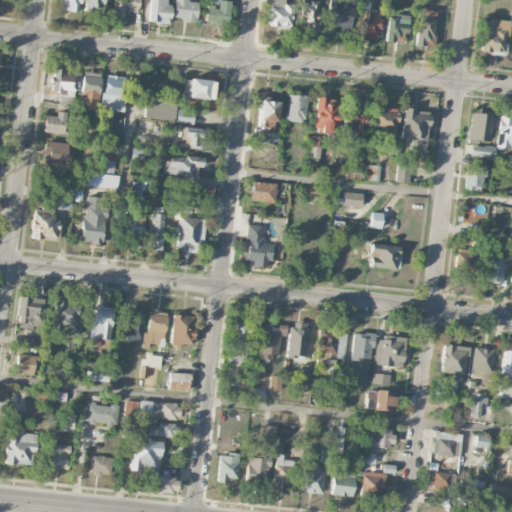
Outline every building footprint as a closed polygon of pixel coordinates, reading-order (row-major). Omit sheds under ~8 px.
[(79,0),(64,0),(64,11),(79,12),(79,0)] [(84,0),(84,11),(93,11),(92,16),(102,16),(102,0),(84,0)] [(113,0),(112,17),(121,18),(122,11),(136,12),(137,0),(113,0)] [(149,0),(149,22),(168,23),(169,0),(149,0)] [(197,2),(188,2),(187,0),(174,0),(174,20),(197,21),(197,2)] [(209,0),(209,4),(207,4),(204,19),(227,22),(230,1),(221,0),(209,0)] [(284,0),(269,0),(268,27),(290,28),(292,4),(284,3),(284,0)] [(318,31),(319,0),(312,0),(300,0),(299,30),(318,31)] [(348,31),(349,0),(327,0),(326,30),(348,31)] [(433,10),(416,10),(415,45),(432,45),(433,10)] [(379,12),(362,11),(360,40),(377,41),(379,12)] [(406,34),(408,17),(388,15),(384,40),(400,43),(401,33),(406,34)] [(509,21),(483,19),(480,51),(501,52),(503,37),(508,37),(509,21)] [(50,94),(74,95),(75,69),(51,68),(50,94)] [(98,110),(99,73),(81,72),(80,109),(98,110)] [(123,110),(124,76),(103,75),(102,110),(123,110)] [(211,100),(214,81),(190,78),(187,97),(211,100)] [(285,121),(304,122),(305,95),(286,94),(285,121)] [(313,128),(321,128),(321,131),(336,132),(338,98),(314,97),(313,128)] [(257,127),(275,128),(276,101),(259,100),(257,127)] [(363,137),(363,110),(354,109),(354,102),(344,102),(344,137),(363,137)] [(394,137),(395,107),(373,106),(372,136),(394,137)] [(177,122),(193,123),(194,110),(177,109),(177,122)] [(410,151),(425,151),(427,110),(401,109),(400,138),(410,138),(410,151)] [(56,116),(45,114),(42,131),(64,134),(67,113),(57,111),(56,116)] [(489,142),(492,114),(470,112),(467,139),(489,142)] [(496,146),(511,147),(511,118),(497,117),(496,146)] [(201,149),(202,128),(178,126),(177,147),(201,149)] [(307,159),(317,160),(319,137),(310,136),(307,159)] [(48,151),(48,165),(68,166),(69,143),(44,141),(43,151),(48,151)] [(493,146),(470,145),(469,156),(493,158),(493,146)] [(144,149),(133,148),(132,159),(143,159),(144,149)] [(196,168),(202,168),(202,158),(164,157),(164,175),(196,176),(196,168)] [(394,181),(406,184),(410,162),(397,160),(394,181)] [(83,185),(119,189),(120,175),(113,175),(114,163),(103,161),(102,174),(84,172),(83,185)] [(379,166),(366,165),(365,180),(378,180),(379,166)] [(465,166),(464,190),(482,191),(484,167),(465,166)] [(248,200),(273,204),(276,184),(251,180),(248,200)] [(132,181),(131,198),(144,198),(144,181),(132,181)] [(211,197),(212,184),(185,183),(185,196),(211,197)] [(361,194),(343,191),(341,205),(360,207),(361,194)] [(72,192),(57,192),(56,213),(71,214),(72,192)] [(162,248),(164,208),(151,207),(149,248),(162,248)] [(58,213),(32,211),(31,240),(57,241),(58,213)] [(379,228),(379,221),(377,221),(378,213),(370,213),(369,228),(379,228)] [(203,253),(204,218),(178,218),(177,252),(203,253)] [(126,247),(142,247),(143,226),(135,226),(135,219),(127,219),(126,247)] [(261,225),(246,224),(244,260),(252,261),(252,266),(270,267),(272,244),(260,243),(261,225)] [(396,270),(399,247),(371,244),(368,266),(396,270)] [(474,275),(475,249),(454,248),(454,275),(474,275)] [(484,281),(501,283),(505,250),(488,248),(484,281)] [(40,298),(18,297),(17,329),(39,330),(40,298)] [(66,299),(53,299),(52,334),(77,334),(77,305),(66,305),(66,299)] [(109,339),(112,308),(93,306),(90,337),(109,339)] [(122,342),(140,343),(141,309),(123,308),(122,342)] [(148,349),(148,344),(161,345),(165,313),(149,311),(145,332),(142,332),(140,348),(148,349)] [(170,343),(192,344),(193,315),(171,314),(170,343)] [(250,351),(252,321),(232,320),(231,349),(250,351)] [(306,323),(289,322),(287,359),(304,360),(306,323)] [(286,324),(261,323),(259,359),(270,359),(270,354),(278,355),(279,336),(286,336),(286,324)] [(318,330),(317,357),(343,358),(344,331),(318,330)] [(372,333),(352,332),(350,359),(371,360),(372,333)] [(402,366),(403,338),(374,336),(373,365),(402,366)] [(441,372),(463,373),(464,346),(442,345),(441,372)] [(511,396),(511,347),(501,347),(499,396),(511,396)] [(32,374),(33,355),(15,354),(15,373),(32,374)] [(244,354),(228,354),(229,365),(244,364),(244,354)] [(138,380),(157,382),(159,356),(147,355),(146,367),(139,366),(138,380)] [(298,386),(311,386),(312,365),(299,365),(298,386)] [(354,367),(343,366),(342,381),(353,382),(354,367)] [(96,371),(86,371),(85,381),(108,381),(108,367),(96,367),(96,371)] [(167,390),(188,391),(188,373),(167,372),(167,390)] [(388,386),(389,375),(371,373),(370,384),(388,386)] [(280,390),(280,376),(269,375),(269,389),(280,390)] [(393,410),(393,390),(374,390),(374,393),(365,393),(364,410),(393,410)] [(482,393),(471,393),(470,417),(481,418),(482,393)] [(138,401),(125,400),(123,416),(136,418),(138,401)] [(178,401),(138,402),(139,418),(178,417),(178,401)] [(117,404),(85,403),(84,422),(116,424),(117,404)] [(72,413),(59,414),(60,431),(73,431),(72,413)] [(176,423),(156,422),(156,426),(148,426),(147,435),(176,436),(176,423)] [(274,439),(275,427),(261,425),(259,436),(274,439)] [(342,427),(335,426),(334,453),(341,453),(342,427)] [(367,447),(391,448),(392,429),(368,428),(367,447)] [(432,454),(458,456),(459,433),(433,432),(432,454)] [(34,433),(15,433),(15,437),(5,437),(4,464),(33,464),(34,433)] [(473,448),(489,448),(489,436),(473,436),(473,448)] [(129,470),(139,470),(139,468),(159,469),(159,440),(129,440),(129,470)] [(68,468),(69,445),(48,444),(47,467),(68,468)] [(331,448),(320,448),(320,462),(330,463),(331,448)] [(219,452),(216,482),(226,483),(226,478),(235,479),(238,454),(219,452)] [(373,464),(374,453),(346,452),(346,462),(373,464)] [(109,475),(110,457),(90,455),(89,474),(109,475)] [(246,456),(245,480),(267,480),(268,457),(246,456)] [(289,487),(292,458),(275,457),(271,485),(289,487)] [(346,470),(346,463),(331,462),(330,496),(352,496),(352,470),(346,470)] [(300,492),(322,493),(323,465),(302,464),(300,492)] [(449,474),(430,471),(427,486),(447,489),(449,474)] [(383,473),(360,472),(359,498),(382,498),(383,473)] [(175,493),(175,477),(153,477),(153,492),(175,493)] [(459,507),(480,507),(480,481),(459,480),(459,507)] [(508,486),(488,486),(489,501),(509,501),(508,486)]
